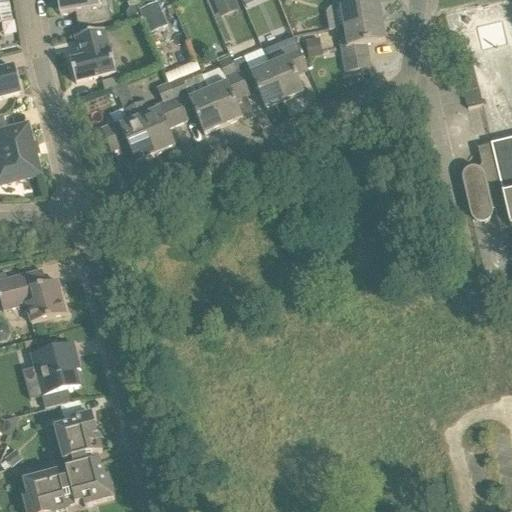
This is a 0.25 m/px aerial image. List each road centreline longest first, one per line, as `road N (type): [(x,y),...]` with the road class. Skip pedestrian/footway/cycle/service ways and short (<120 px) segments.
road 1 (residential): [(84,218),(118,213),(394,100),(402,86)]
road 2 (residential): [(154,511),(113,373),(84,218)]
road 3 (residential): [(477,290),(430,104),(402,86)]
road 4 (residential): [(84,218),(28,0)]
